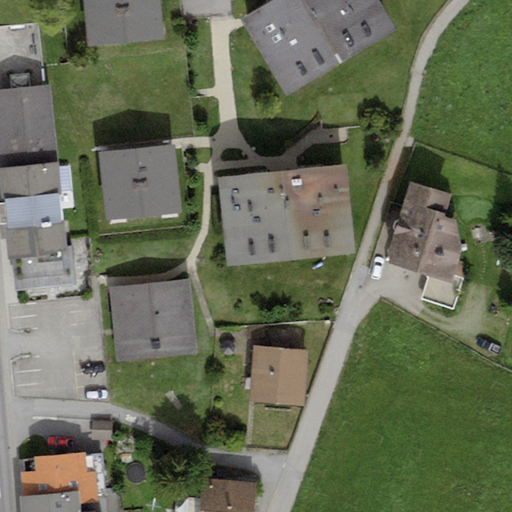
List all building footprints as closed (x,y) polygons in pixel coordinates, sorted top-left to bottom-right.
[(152,0),(82,0),(88,40),(156,30),(152,0)] [(371,0),(263,0),(236,16),(280,92),(388,30),(371,0)] [(47,87),(0,90),(0,164),(52,161),(47,87)] [(171,146),(96,151),(100,217),(175,213),(171,146)] [(52,161),(0,164),(0,197),(53,191),(52,161)] [(340,166),(217,175),(224,263),(346,253),(340,166)] [(458,197),(412,182),(385,266),(449,287),(459,256),(450,222),(458,197)] [(53,191),(0,197),(0,212),(5,258),(11,254),(60,251),(53,191)] [(60,251),(11,254),(14,289),(75,285),(73,250),(60,251)] [(188,283),(107,289),(113,363),(194,357),(188,283)] [(302,353),(248,346),(241,399),(295,406),(302,353)] [(83,452),(30,456),(31,470),(20,470),(22,491),(97,484),(96,469),(85,467),(83,452)] [(253,511),(256,483),(202,479),(198,511),(253,511)] [(74,511),(73,497),(25,499),(25,511),(74,511)]
